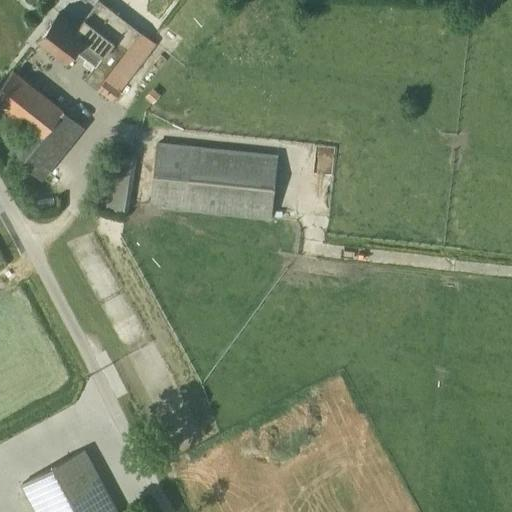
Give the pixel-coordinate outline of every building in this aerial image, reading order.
[(75,49),(95,64),(84,79),(112,100),(155,43),(99,0),(98,0),(77,27),(59,13),(38,39),(65,60),(75,49)] [(83,126),(13,70),(0,85),(0,106),(28,128),(8,153),(41,179),(83,126)] [(270,217),(276,156),(157,143),(150,205),(270,217)] [(128,209),(136,156),(114,153),(106,206),(128,209)] [(116,511),(84,451),(85,451),(84,449),(22,483),(37,511),(116,511)]
